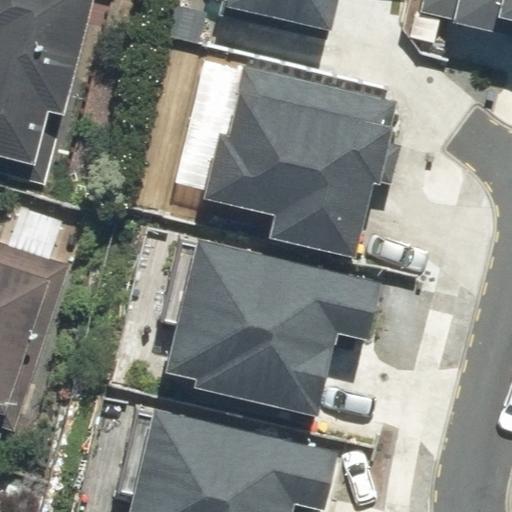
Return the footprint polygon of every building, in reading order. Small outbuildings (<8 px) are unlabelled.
[(0,0),(0,144),(43,154),(55,102),(68,106),(94,0),(0,0)] [(228,0),(225,14),(323,35),(330,0),(228,0)] [(511,0),(423,0),(421,10),(511,29),(511,0)] [(402,94),(245,61),(218,191),(278,203),(271,234),(368,255),(402,94)] [(387,263),(201,221),(167,367),(322,402),(341,320),(373,327),(387,263)] [(70,259),(0,235),(0,436),(9,440),(70,259)] [(347,435),(156,396),(131,511),(292,511),(297,489),(334,496),(347,435)]
